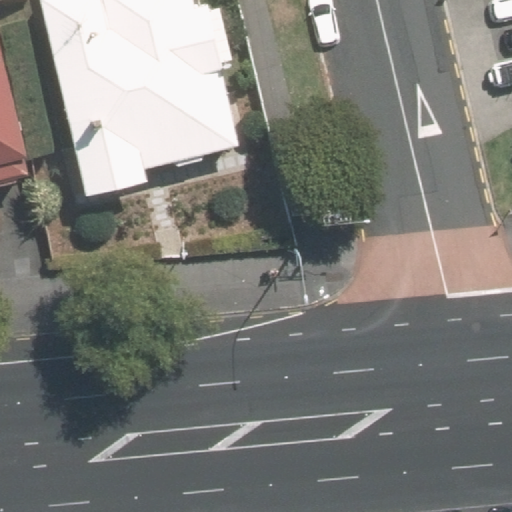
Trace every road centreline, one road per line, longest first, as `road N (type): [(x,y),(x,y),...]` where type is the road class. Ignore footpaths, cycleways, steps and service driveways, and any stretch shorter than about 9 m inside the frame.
road 1 (secondary): [(36,456),(478,412)]
road 2 (residential): [(478,412),(380,0)]
